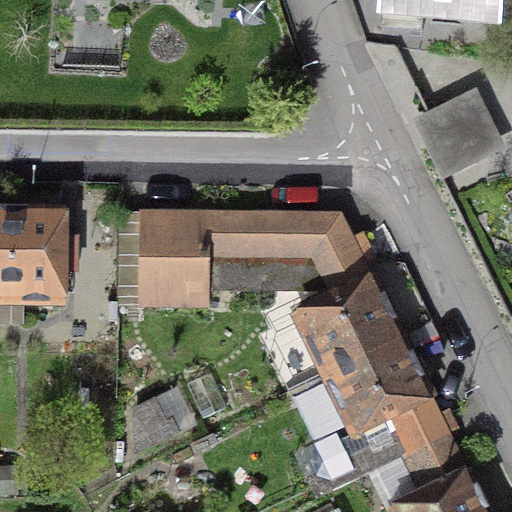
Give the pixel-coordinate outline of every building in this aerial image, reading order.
[(495,0),(382,0),(382,12),(494,21),(495,0)] [(59,215),(0,214),(0,303),(59,304),(59,215)] [(298,324),(325,376),(399,332),(375,288),(332,220),(139,217),(138,313),(211,314),(211,292),(331,294),(331,309),(298,324)] [(379,427),(395,458),(444,434),(399,332),(325,376),(354,440),(379,427)] [(164,393),(132,407),(149,449),(182,435),(164,393)] [(400,511),(482,511),(444,434),(395,458),(417,504),(400,511)]
